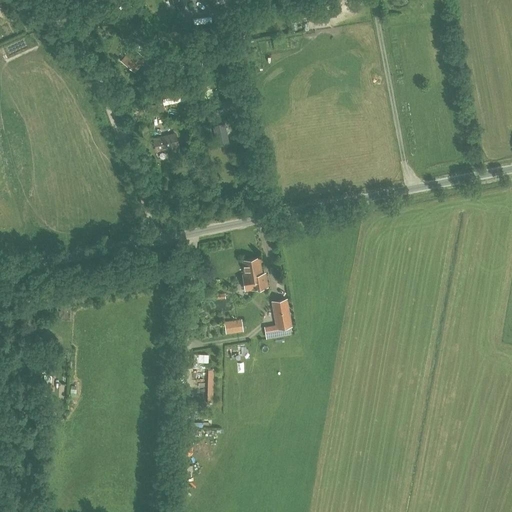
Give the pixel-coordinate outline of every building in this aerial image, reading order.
[(132,47),(121,60),(134,71),(145,57),(132,47)] [(222,65),(219,50),(195,56),(197,66),(203,65),(204,69),(222,65)] [(180,56),(169,51),(163,64),(173,69),(180,56)] [(190,55),(184,53),(179,65),(185,68),(190,55)] [(161,113),(162,100),(158,100),(158,104),(153,104),(152,113),(161,113)] [(225,122),(213,124),(217,145),(229,142),(225,122)] [(154,139),(157,150),(168,148),(170,155),(177,154),(175,146),(178,145),(175,134),(154,139)] [(245,290),(252,289),(252,290),(266,287),(264,274),(261,274),(258,258),(243,261),(246,275),(243,276),(243,280),(242,283),(242,287),(245,288),(245,290)] [(291,327),(286,300),(272,302),(276,329),(291,327)] [(243,331),(241,319),(224,321),(226,333),(243,331)] [(203,407),(203,399),(190,398),(189,406),(203,407)]
